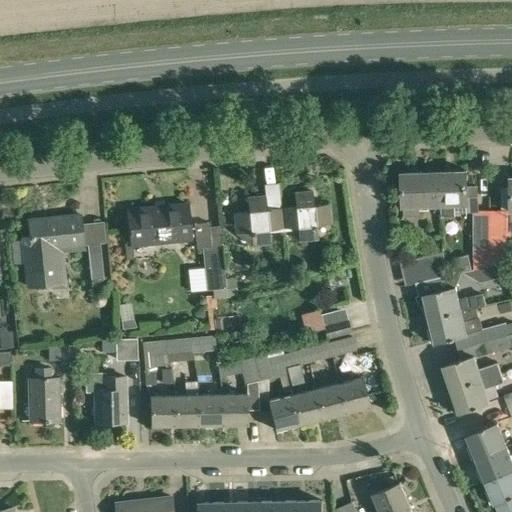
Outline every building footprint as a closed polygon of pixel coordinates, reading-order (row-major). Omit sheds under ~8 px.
[(441,193),(440,203),(441,217),(456,216),(455,202),(465,202),(466,207),(477,206),(476,184),(466,184),(465,169),(427,170),(428,186),(440,185),(441,193)] [(420,204),(440,203),(441,193),(440,185),(428,186),(427,170),(399,172),(401,205),(402,205),(403,217),(421,217),(420,204)] [(286,204),(286,182),(273,182),(273,204),(286,204)] [(312,203),(311,193),(310,190),(293,191),(294,206),(281,207),(282,229),(297,228),(298,239),(316,237),(314,222),(329,221),(327,202),(312,203)] [(282,229),(281,207),(266,209),(265,194),(247,196),(248,210),(233,211),(235,231),(251,244),(269,242),(268,231),(282,229)] [(154,206),(128,209),(131,243),(132,243),(133,243),(190,237),(189,231),(189,226),(186,203),(163,205),(154,206)] [(67,287),(63,247),(83,245),(80,215),(28,220),(29,233),(20,234),(26,288),(51,285),(51,289),(67,287)] [(215,298),(227,297),(225,278),(221,245),(211,246),(209,226),(209,222),(194,223),(194,225),(194,230),(196,248),(200,248),(202,247),(204,267),(207,290),(212,289),(213,294),(215,294),(215,298)] [(489,264),(490,236),(473,236),(474,258),(473,268),(489,264)] [(507,258),(507,236),(490,236),(489,264),(507,260),(507,258)] [(91,279),(103,277),(99,242),(87,243),(91,279)] [(418,282),(448,275),(443,251),(413,258),(418,282)] [(481,282),(505,275),(502,261),(464,271),(464,273),(481,282)] [(204,267),(188,269),(191,292),(207,290),(204,267)] [(225,278),(227,297),(230,297),(230,295),(237,295),(235,277),(225,278)] [(419,296),(415,297),(422,309),(424,313),(428,312),(429,318),(476,306),(477,307),(481,306),(485,305),(482,292),(458,298),(455,285),(441,289),(419,294),(419,296)] [(427,326),(426,326),(431,345),(455,339),(467,337),(466,332),(483,328),(480,316),(479,316),(477,307),(476,306),(429,318),(431,325),(427,326)] [(326,339),(351,332),(344,308),(320,314),(326,339)] [(136,326),(132,318),(120,320),(121,328),(136,326)] [(507,321),(501,323),(483,328),(487,340),(510,334),(510,333),(511,331),(511,321),(507,323),(507,321)] [(487,340),(490,352),(511,346),(511,333),(510,334),(487,340)] [(190,338),(191,351),(216,349),(217,345),(214,335),(190,338)] [(332,340),(327,342),(331,356),(356,349),(353,335),(332,340)] [(116,360),(137,359),(136,338),(115,339),(116,360)] [(191,351),(190,338),(167,340),(168,362),(192,359),(191,351)] [(168,362),(167,340),(142,342),(144,367),(169,364),(168,362)] [(327,342),(304,348),(308,362),(331,356),(327,342)] [(75,367),(76,344),(48,345),(48,360),(60,360),(60,367),(75,367)] [(286,373),(285,368),(281,354),(282,354),(281,348),(265,352),(265,353),(251,357),(257,381),(269,378),(279,375),(282,391),(290,389),(286,373)] [(304,348),(282,354),(281,354),(285,368),(308,362),(304,348)] [(0,363),(11,363),(11,351),(0,351),(0,363)] [(461,358),(438,365),(443,381),(448,379),(451,388),(452,388),(482,379),(501,372),(497,362),(478,368),(474,357),(474,354),(461,358)] [(245,390),(222,390),(222,421),(245,421),(245,404),(258,403),(257,381),(251,357),(231,362),(233,372),(241,370),(244,384),(246,383),(246,390),(245,390)] [(51,377),(51,366),(34,366),(35,377),(28,377),(29,421),(59,420),(58,377),(51,377)] [(454,396),(449,397),(454,412),(489,401),(485,389),(504,382),(501,372),(482,379),(452,388),(451,388),(454,396)] [(336,380),(344,411),(368,405),(360,374),(336,380)] [(95,422),(126,421),(125,375),(94,376),(95,422)] [(0,379),(0,408),(12,408),(12,380),(0,379)] [(198,421),(198,390),(197,389),(197,380),(184,381),(185,391),(174,391),(174,421),(198,421)] [(319,417),(344,411),(336,380),(312,386),(319,417)] [(295,423),(319,417),(312,386),(287,392),(295,423)] [(222,421),(222,390),(198,390),(198,421),(222,421)] [(148,421),(174,421),(174,391),(148,392),(148,421)] [(273,428),(295,423),(287,392),(266,397),(273,428)] [(476,459),(506,447),(495,421),(466,434),(470,444),(467,445),(473,460),(476,459)] [(511,469),(511,461),(506,447),(476,459),(479,466),(477,468),(483,482),(485,481),(511,469)] [(511,469),(485,481),(488,488),(485,489),(492,504),(494,503),(497,511),(500,511),(511,507),(511,469)] [(384,479),(388,487),(395,484),(392,475),(384,479)] [(381,511),(392,511),(411,504),(402,481),(395,484),(388,487),(374,493),(381,511)] [(118,511),(173,511),(172,498),(117,503),(118,511)] [(297,511),(323,511),(323,498),(297,499),(297,511)] [(199,499),(199,511),(225,511),(225,499),(199,499)] [(249,511),(249,499),(225,499),(225,511),(249,511)] [(249,511),(273,511),(273,499),(249,499),(249,511)] [(273,511),(297,511),(297,499),(273,499),(273,511)] [(334,511),(358,511),(354,501),(333,509),(334,511)]
